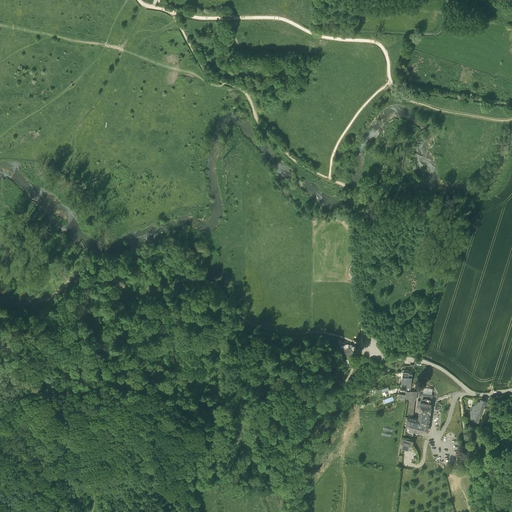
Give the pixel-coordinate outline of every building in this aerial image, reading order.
[(351,348),(340,351),(342,360),(353,357),(352,354),(353,354),(352,353),(351,348)] [(398,394),(397,398),(409,400),(410,391),(410,392),(411,383),(412,377),(412,374),(413,365),(410,364),(410,366),(405,365),(404,365),(403,370),(403,373),(402,383),(402,384),(407,384),(406,391),(402,390),(401,394),(398,394)] [(415,400),(416,400),(417,392),(411,391),(407,414),(413,415),(415,400)] [(417,433),(418,429),(428,431),(432,403),(431,402),(432,396),(422,395),(422,400),(421,400),(418,419),(407,417),(405,428),(406,428),(405,435),(413,436),(413,433),(417,433)] [(468,418),(478,422),(481,413),(482,413),(485,401),(485,400),(482,399),(481,400),(480,402),(479,401),(477,405),(476,404),(475,406),(473,406),(472,410),(471,410),(468,418)] [(402,447),(412,449),(413,441),(402,439),(400,448),(402,448),(402,447)]
